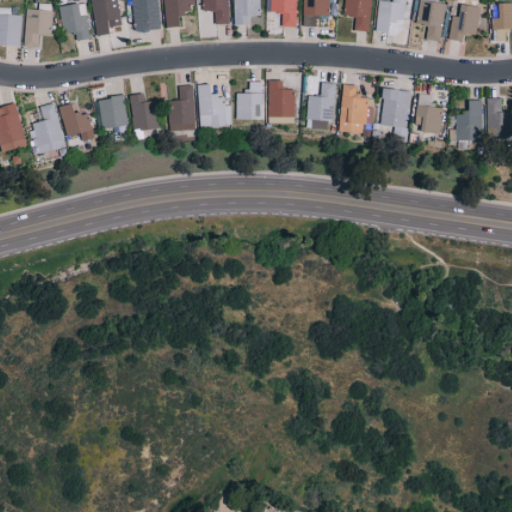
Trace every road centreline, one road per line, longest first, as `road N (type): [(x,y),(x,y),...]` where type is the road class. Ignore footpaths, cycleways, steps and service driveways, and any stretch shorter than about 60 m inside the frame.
road 1 (secondary): [(0,240),(122,210),(236,196),(359,201),(511,225)]
road 2 (residential): [(0,73),(45,79),(191,58),(290,54),(511,72)]
